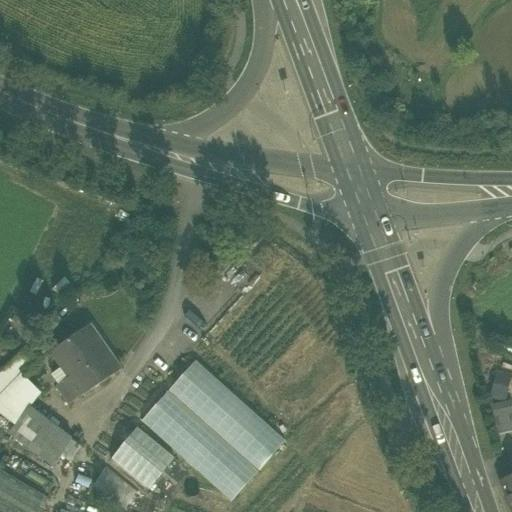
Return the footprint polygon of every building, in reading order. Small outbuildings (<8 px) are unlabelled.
[(50,354),(61,370),(67,379),(59,385),(56,387),(69,406),(121,370),(90,326),(50,354)] [(0,374),(0,397),(22,376),(38,360),(27,348),(0,374)] [(195,362),(169,392),(258,472),(284,442),(195,362)] [(52,376),(59,385),(67,379),(61,370),(52,376)] [(0,414),(14,426),(29,407),(40,394),(22,376),(0,397),(0,414)] [(169,392),(142,422),(231,502),(258,472),(169,392)] [(14,426),(46,450),(58,460),(59,460),(61,458),(71,441),(72,440),(29,407),(14,426)] [(511,408),(490,414),(495,437),(511,432),(511,408)] [(9,434),(41,458),(46,450),(14,426),(9,434)] [(136,429),(111,460),(149,491),(174,460),(136,429)] [(71,441),(61,458),(71,464),(82,447),(71,441)] [(53,468),(58,460),(46,450),(41,458),(53,468)] [(0,511),(43,511),(49,498),(0,468),(0,511)] [(106,468),(94,486),(132,511),(133,511),(146,494),(106,468)] [(511,511),(511,478),(500,483),(511,511)]
